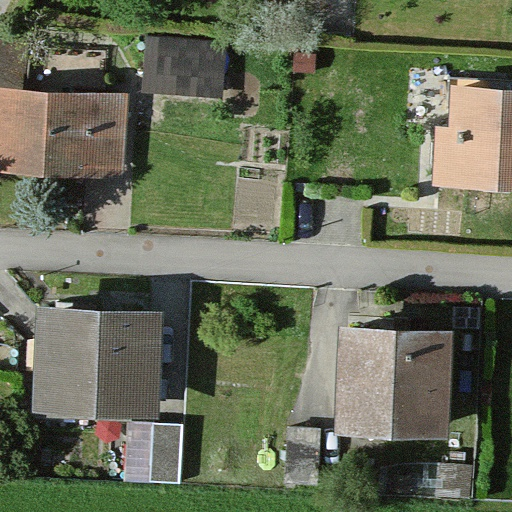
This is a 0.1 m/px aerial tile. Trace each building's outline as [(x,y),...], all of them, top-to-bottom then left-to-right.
[(222,98),(224,49),(143,46),(141,95),(222,98)] [(511,189),(511,87),(458,85),(456,128),(439,127),(436,185),(511,189)] [(0,169),(121,178),(127,96),(0,87),(0,169)] [(165,415),(170,311),(41,306),(37,409),(165,415)] [(448,437),(457,332),(346,323),(337,428),(448,437)] [(177,491),(181,432),(149,430),(145,489),(177,491)] [(470,504),(472,475),(433,473),(431,502),(470,504)]
